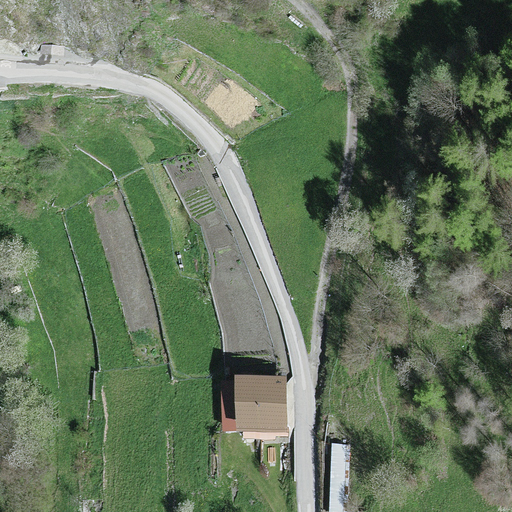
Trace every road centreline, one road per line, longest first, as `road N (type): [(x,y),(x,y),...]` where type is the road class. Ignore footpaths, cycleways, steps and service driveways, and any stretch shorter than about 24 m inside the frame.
road 1 (tertiary): [(303,511),(306,429),(290,294),(244,185),(214,142),(138,92),(0,67)]
road 2 (track): [(286,0),(343,70),(349,113),(303,400)]
